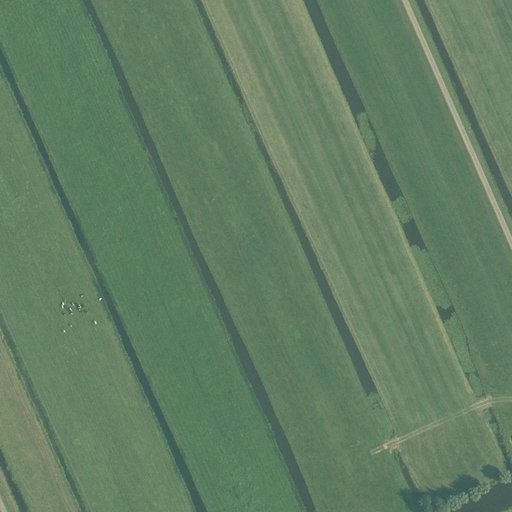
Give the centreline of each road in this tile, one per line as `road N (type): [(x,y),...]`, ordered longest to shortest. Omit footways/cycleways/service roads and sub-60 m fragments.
road 1 (track): [(511,241),(404,0)]
road 2 (track): [(511,399),(483,403),(371,452)]
